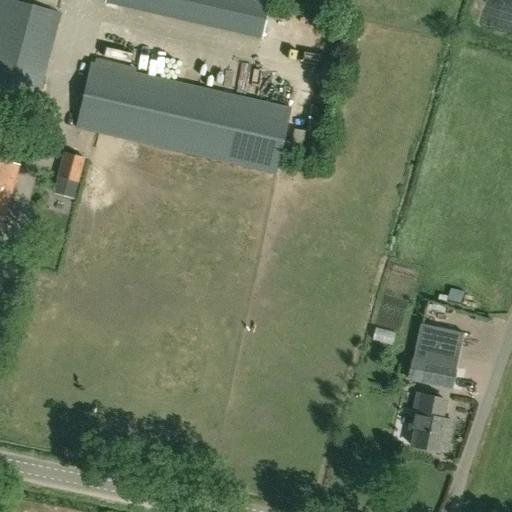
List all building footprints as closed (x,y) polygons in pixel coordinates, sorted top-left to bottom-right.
[(11,0),(0,0),(0,90),(35,100),(59,13),(11,0)] [(261,36),(269,1),(264,0),(103,0),(104,1),(261,36)] [(305,37),(328,39),(329,32),(306,30),(305,37)] [(274,172),(289,107),(90,62),(75,127),(274,172)] [(72,200),(77,181),(83,157),(63,152),(52,194),(72,200)] [(0,194),(9,197),(17,166),(0,160),(0,194)] [(0,228),(1,228),(9,197),(0,194),(0,228)] [(452,299),(452,310),(481,310),(481,298),(452,299)] [(420,324),(412,359),(410,359),(406,378),(419,381),(419,382),(451,389),(463,333),(420,324)] [(410,445),(436,451),(437,448),(444,450),(448,432),(441,430),(444,418),(440,417),(444,399),(430,396),(417,393),(409,429),(414,430),(410,445)]
